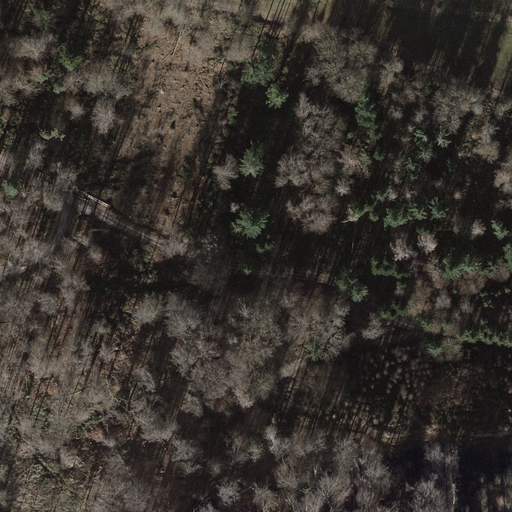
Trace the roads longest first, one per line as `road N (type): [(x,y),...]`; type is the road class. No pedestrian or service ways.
road 1 (track): [(71,205),(193,250),(318,279),(388,316),(511,339)]
road 2 (track): [(441,330),(327,350),(269,380),(270,401),(291,417),(393,441),(511,433)]
road 3 (track): [(511,95),(351,33),(190,0)]
road 4 (track): [(249,263),(201,280),(143,285),(90,275),(0,290)]
